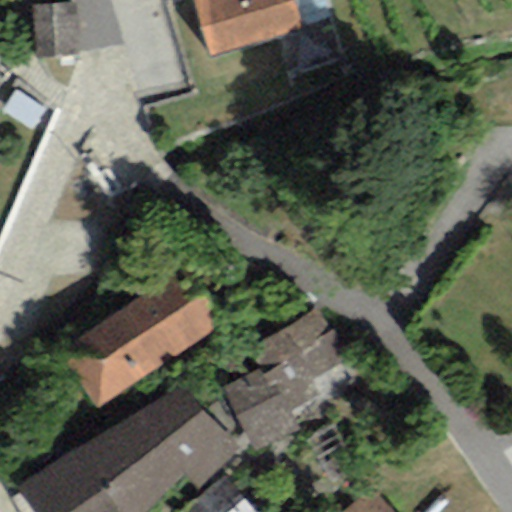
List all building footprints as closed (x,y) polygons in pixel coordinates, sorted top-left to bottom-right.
[(73,0),(29,0),(30,51),(74,51),(73,0)] [(195,0),(209,47),(301,20),(295,0),(195,0)] [(223,319),(183,256),(54,337),(94,400),(223,319)] [(357,387),(318,307),(250,341),(259,360),(222,378),(256,445),(297,425),(294,418),(357,387)] [(180,376),(74,438),(121,511),(138,511),(182,467),(193,483),(239,443),(180,376)] [(39,511),(121,511),(74,438),(15,475),(39,511)] [(257,511),(224,470),(174,509),(176,511),(257,511)] [(394,511),(366,485),(340,511),(394,511)]
